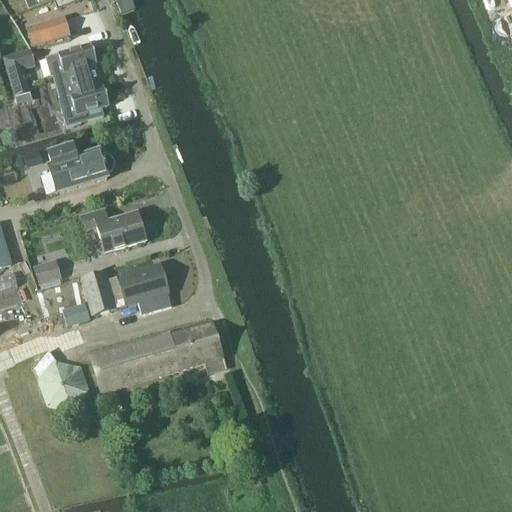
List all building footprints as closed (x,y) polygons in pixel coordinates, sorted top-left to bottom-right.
[(29,12),(41,7),(54,2),(53,0),(25,0),(24,0),(29,12)] [(54,2),(58,12),(63,10),(71,6),(68,0),(53,0),(54,2)] [(135,10),(131,0),(114,0),(120,16),(135,10)] [(64,20),(26,31),(31,49),(69,38),(64,20)] [(91,47),(54,58),(60,78),(67,76),(74,98),(59,103),(67,130),(103,119),(101,111),(109,109),(103,90),(99,91),(92,68),(96,67),(91,47)] [(31,53),(4,61),(13,92),(15,99),(30,95),(24,72),(35,68),(31,53)] [(47,169),(55,197),(76,191),(108,181),(106,177),(111,175),(113,170),(113,165),(110,161),(106,158),(101,159),(99,155),(76,162),(72,150),(47,158),(51,167),(47,169)] [(39,154),(23,158),(28,172),(43,167),(39,154)] [(106,256),(146,244),(137,216),(108,225),(104,213),(81,219),(85,233),(98,230),(106,256)] [(0,269),(9,266),(5,254),(0,255),(0,269)] [(55,264),(32,271),(37,288),(60,281),(55,264)] [(108,283),(116,311),(117,312),(127,309),(169,297),(161,267),(118,279),(108,283)] [(82,283),(92,318),(116,311),(108,283),(106,276),(82,283)] [(68,330),(90,324),(85,308),(64,314),(68,330)] [(91,361),(101,397),(205,367),(208,376),(227,371),(213,325),(91,361)] [(90,394),(81,369),(57,364),(48,353),(33,371),(39,381),(38,384),(48,408),(73,413),(90,394)]
